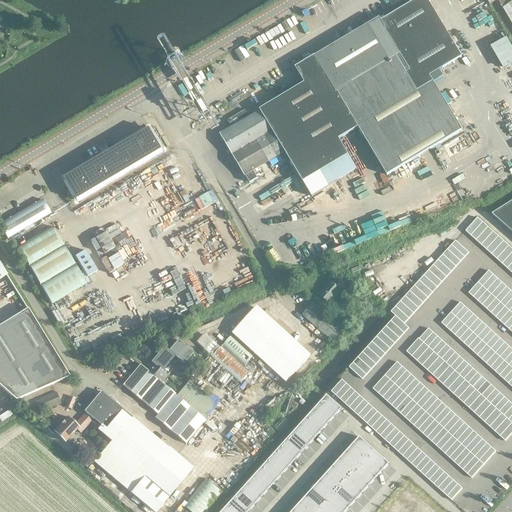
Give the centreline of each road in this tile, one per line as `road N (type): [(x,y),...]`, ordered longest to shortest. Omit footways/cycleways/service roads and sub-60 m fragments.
road 1 (tertiary): [(0,175),(296,0)]
road 2 (unclassified): [(82,382),(0,235)]
road 3 (unknown): [(157,82),(228,207)]
